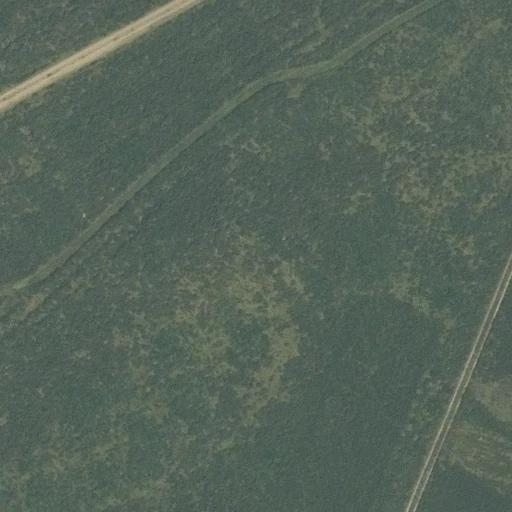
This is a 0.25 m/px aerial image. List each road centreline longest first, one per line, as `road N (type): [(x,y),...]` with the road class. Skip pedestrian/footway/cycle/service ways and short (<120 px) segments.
road 1 (unknown): [(0,289),(42,266),(240,97),(278,76),(301,76),(431,0)]
road 2 (track): [(408,511),(511,252)]
road 3 (track): [(0,103),(186,0)]
